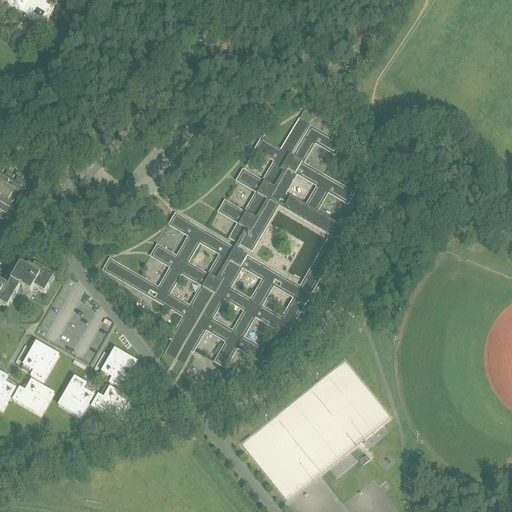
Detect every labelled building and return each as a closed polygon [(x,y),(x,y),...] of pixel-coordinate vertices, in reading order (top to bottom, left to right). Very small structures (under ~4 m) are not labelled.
[(17,11),(25,15),(34,0),(12,0),(21,5),(17,11)] [(34,0),(25,15),(44,26),(54,9),(46,5),(49,0),(34,0)] [(59,5),(54,12),(60,15),(64,8),(59,5)] [(18,30),(14,37),(17,39),(18,40),(23,32),(18,30)] [(350,53),(357,43),(350,38),(342,48),(350,53)] [(158,288),(149,282),(139,276),(109,259),(104,269),(148,295),(149,295),(150,292),(157,295),(155,298),(153,301),(164,307),(171,295),(171,294),(182,276),(183,274),(204,286),(203,288),(192,307),(189,306),(187,305),(175,297),(172,302),(172,303),(169,307),(186,317),(188,314),(192,316),(189,321),(185,319),(171,342),(165,353),(175,359),(178,361),(184,364),(185,365),(191,353),(205,330),(200,328),(204,322),(207,325),(205,329),(223,339),(225,334),(226,334),(228,329),(213,320),(211,319),(223,299),(219,297),(222,291),(226,294),(223,297),(243,309),(245,310),(243,312),(232,331),(225,343),(214,363),(224,369),(236,348),(232,346),(235,341),(238,343),(236,347),(258,360),(264,350),(264,349),(245,338),(242,337),(254,317),(250,315),(253,310),(257,312),(254,316),(276,328),(286,334),(301,309),(300,309),(297,307),(291,303),(282,318),(269,311),(263,307),(261,306),(273,284),(275,281),(282,285),(280,288),(279,288),(295,297),(296,295),(298,297),(296,301),(299,303),(302,305),(303,305),(304,303),(306,304),(340,246),(330,240),(302,288),(300,287),(277,273),(274,277),(272,276),(275,272),(250,258),(245,255),(244,254),(238,251),(240,246),(250,252),(249,251),(255,239),(257,240),(279,203),(280,200),(281,200),(277,198),(278,194),(279,194),(280,192),(284,194),(296,174),(296,173),(318,185),(317,187),(316,187),(314,191),(311,196),(310,197),(305,206),(287,196),(286,195),(283,200),(288,203),(287,204),(285,207),(285,208),(329,234),(330,232),(334,234),(333,236),(337,238),(347,244),(353,234),(337,225),(317,213),(315,212),(327,193),(323,190),(326,185),(330,187),(327,191),(349,204),(355,194),(324,175),(304,164),(302,163),(314,143),(310,141),(313,136),(317,138),(314,141),(336,154),(342,144),(311,126),(309,124),(300,119),(299,119),(281,150),(278,149),(261,139),(255,149),(277,162),(279,158),(283,160),(280,165),(276,163),(264,182),(263,182),(262,181),(243,170),(237,180),(259,193),(258,194),(246,214),(245,213),(244,212),(228,203),(225,201),(219,211),(240,224),(240,225),(231,241),(237,244),(235,249),(232,247),(231,250),(229,249),(230,246),(175,214),(169,224),(170,224),(191,237),(193,233),(197,235),(194,241),(190,238),(179,258),(176,256),(157,245),(151,255),(173,268),(175,264),(179,266),(176,272),(172,269),(160,289),(158,288)] [(76,165),(53,150),(50,154),(74,168),(76,165)] [(0,218),(9,223),(34,182),(16,171),(13,176),(7,173),(10,168),(0,161),(0,213),(0,214),(0,218)] [(11,282),(13,283),(19,287),(20,288),(21,287),(23,288),(22,289),(23,289),(24,290),(31,294),(33,291),(35,292),(35,293),(37,290),(38,291),(45,295),(55,278),(46,273),(45,273),(43,272),(44,272),(35,266),(34,267),(32,272),(30,271),(26,268),(21,265),(19,269),(16,273),(14,277),(12,280),(11,282)] [(0,304),(1,305),(8,309),(17,294),(18,292),(20,288),(19,287),(13,283),(11,282),(9,287),(8,288),(6,287),(7,286),(0,282),(0,281),(0,304)] [(36,343),(31,352),(21,369),(32,376),(31,377),(43,384),(59,356),(36,343)] [(115,350),(110,358),(100,376),(111,382),(110,384),(121,390),(137,363),(115,350)] [(7,378),(7,377),(0,373),(0,410),(2,412),(17,385),(7,379),(7,378)] [(85,386),(86,384),(75,377),(59,405),(81,418),(96,392),(85,386)] [(53,393),(27,378),(21,389),(19,388),(13,400),(41,416),(53,393)] [(133,402),(120,394),(107,386),(101,397),(99,396),(92,408),(120,424),(133,402)] [(363,466),(370,460),(366,456),(360,461),(363,466)]
